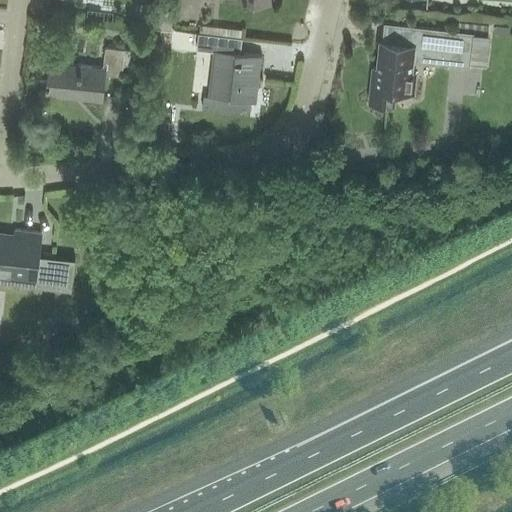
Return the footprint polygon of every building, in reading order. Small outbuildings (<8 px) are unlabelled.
[(172,30),(174,10),(161,8),(159,28),(172,30)] [(374,67),(370,101),(394,104),(396,89),(414,91),(416,71),(412,71),(413,59),(438,62),(438,60),(470,64),(470,60),(473,36),(473,33),(454,31),(389,23),(387,41),(381,41),(378,67),(374,67)] [(257,101),(262,54),(241,52),(243,38),(198,33),(197,49),(214,51),(209,95),(204,94),(203,108),(226,110),(226,108),(248,111),(250,101),(257,101)] [(122,75),(125,49),(107,47),(104,68),(50,62),(47,93),(102,98),(105,73),(122,75)] [(0,280),(72,288),(75,258),(40,254),(42,232),(15,229),(15,235),(0,233),(0,280)]
